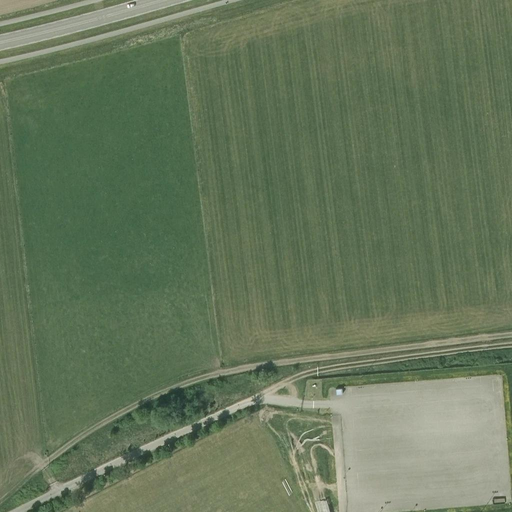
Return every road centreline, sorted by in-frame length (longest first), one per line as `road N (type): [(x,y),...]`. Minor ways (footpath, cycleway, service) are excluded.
road 1 (track): [(56,493),(43,464),(171,389),(262,365),(511,334)]
road 2 (track): [(322,370),(511,343)]
road 3 (secondary): [(0,42),(166,0)]
